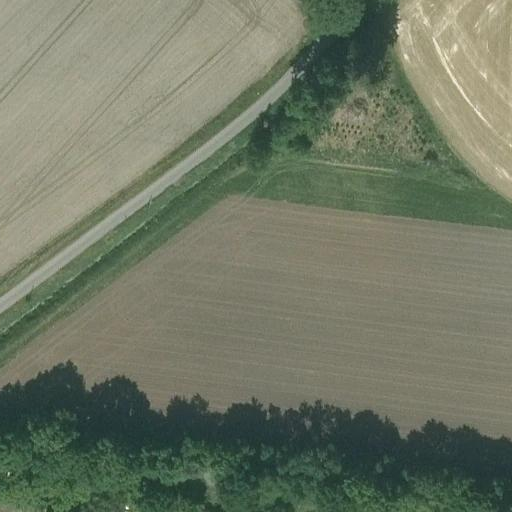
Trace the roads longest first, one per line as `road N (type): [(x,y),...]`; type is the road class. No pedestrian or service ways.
road 1 (unclassified): [(0,306),(260,109),(356,0)]
road 2 (unclassified): [(442,511),(0,450)]
